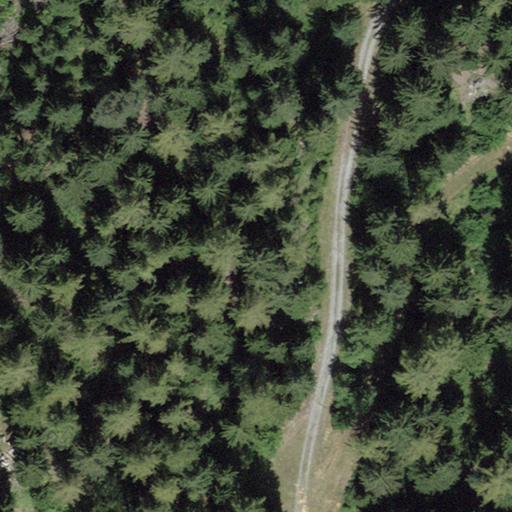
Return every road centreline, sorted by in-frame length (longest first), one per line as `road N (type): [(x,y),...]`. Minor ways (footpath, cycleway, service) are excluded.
road 1 (track): [(294,511),(329,347),(334,229),(357,94),(391,0)]
road 2 (track): [(329,347),(431,212),(488,163),(511,157)]
